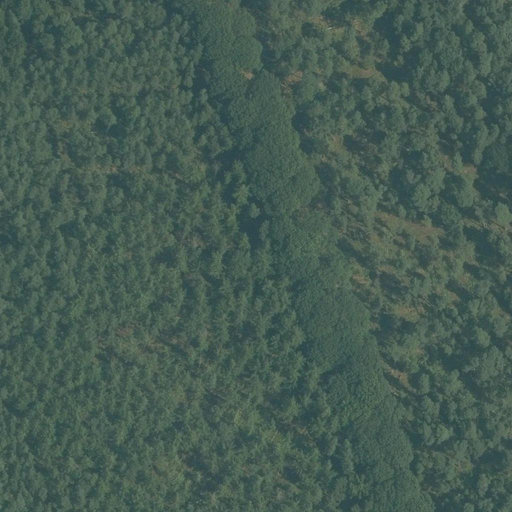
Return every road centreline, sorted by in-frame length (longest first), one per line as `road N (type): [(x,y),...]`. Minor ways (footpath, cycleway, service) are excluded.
road 1 (track): [(200,3),(395,511)]
road 2 (track): [(0,73),(200,3)]
